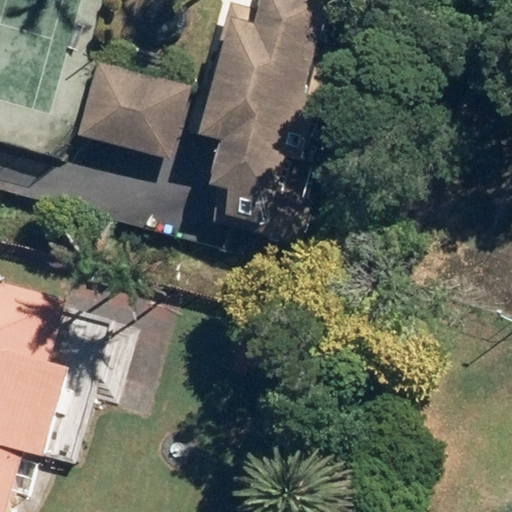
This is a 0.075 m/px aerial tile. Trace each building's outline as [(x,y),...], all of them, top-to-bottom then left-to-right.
[(275,0),(272,14),(223,2),(199,104),(222,109),(214,143),(240,149),(222,224),(299,243),(332,106),(321,103),(344,7),(313,0),(275,0)] [(188,86),(94,62),(76,133),(171,157),(188,86)] [(146,237),(88,220),(79,251),(137,268),(146,237)] [(256,269),(177,245),(167,279),(245,303),(256,269)] [(83,305),(0,282),(0,511),(24,511),(39,457),(59,462),(83,373),(66,369),(83,305)]
